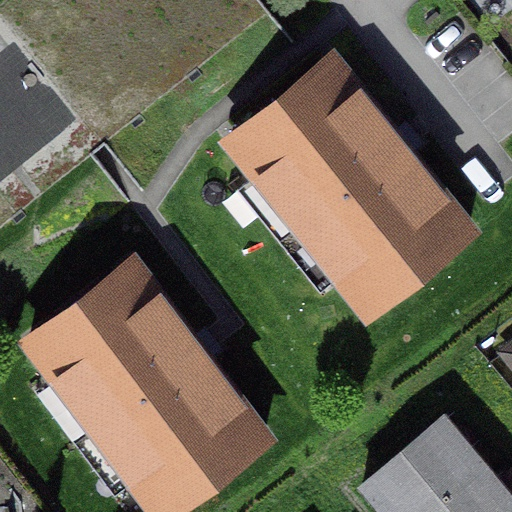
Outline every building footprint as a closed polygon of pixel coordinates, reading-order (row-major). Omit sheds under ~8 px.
[(0,221),(263,7),(257,0),(3,0),(0,3),(0,221)] [(338,51),(229,140),(371,316),(481,227),(338,51)] [(138,257),(28,345),(163,511),(181,511),(281,433),(138,257)] [(511,342),(500,353),(511,367),(511,342)] [(379,511),(511,511),(511,504),(439,416),(357,486),(379,511)]
